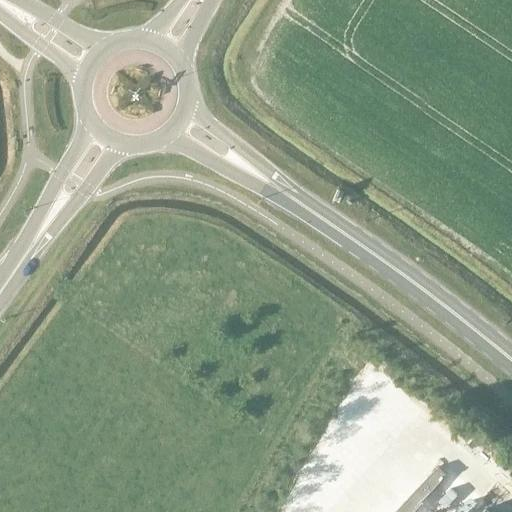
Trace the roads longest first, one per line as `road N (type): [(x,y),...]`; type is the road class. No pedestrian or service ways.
road 1 (secondary): [(511,361),(270,184)]
road 2 (primary): [(88,119),(31,229),(32,244)]
road 3 (primary): [(32,244),(46,238),(125,145)]
road 4 (secondary): [(159,139),(253,185),(270,184)]
